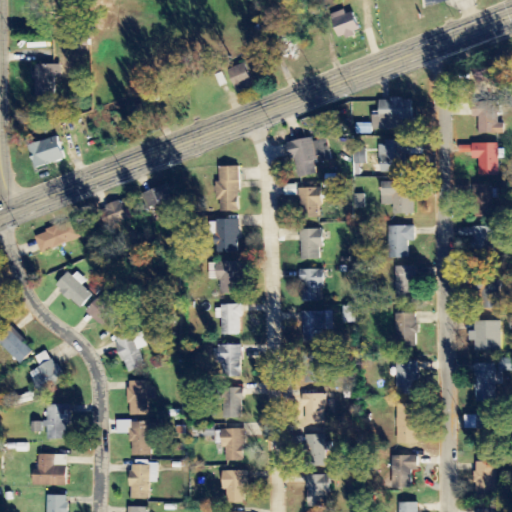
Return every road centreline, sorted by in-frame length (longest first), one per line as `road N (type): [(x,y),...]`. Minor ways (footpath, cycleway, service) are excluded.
road 1 (secondary): [(511,14),(0,207)]
road 2 (residential): [(13,0),(20,286),(41,327),(90,386),(100,432),(100,511)]
road 3 (residential): [(442,40),(445,511)]
road 4 (residential): [(250,110),(272,191),(276,511)]
